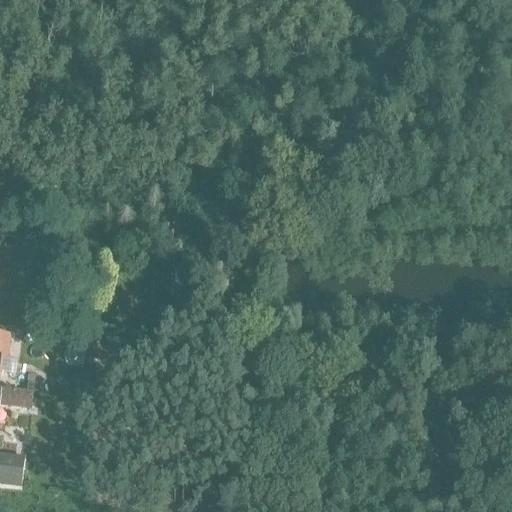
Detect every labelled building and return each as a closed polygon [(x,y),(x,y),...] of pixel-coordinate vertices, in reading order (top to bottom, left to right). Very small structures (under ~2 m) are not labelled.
[(10,198),(8,220),(21,220),(22,199),(10,198)] [(69,276),(54,279),(58,296),(73,293),(69,276)] [(0,340),(0,381),(2,382),(2,381),(16,383),(18,367),(9,366),(12,342),(0,340)] [(90,346),(89,363),(148,366),(149,347),(106,343),(105,348),(90,346)] [(0,418),(0,413),(31,417),(33,399),(1,395),(1,402),(0,402),(0,418)] [(399,397),(379,408),(384,417),(404,406),(399,397)] [(0,462),(0,493),(22,496),(26,466),(0,462)]
